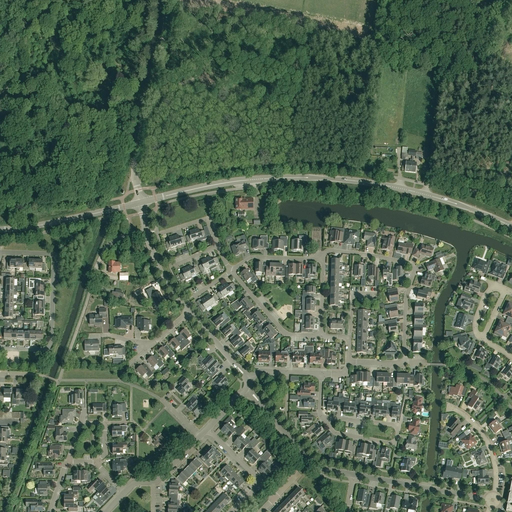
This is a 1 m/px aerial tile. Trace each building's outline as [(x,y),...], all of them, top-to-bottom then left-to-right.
[(405,172),(415,173),(416,163),(413,162),(413,160),(410,160),(410,162),(406,162),(405,172)] [(236,199),(236,210),(242,210),(253,209),(253,198),(242,199),(242,198),(236,199)] [(205,234),(204,231),(199,232),(198,229),(194,230),(197,240),(198,242),(207,240),(206,237),(205,234)] [(188,242),(197,240),(194,230),(189,231),(190,235),(186,236),(188,242)] [(331,235),(330,242),(339,243),(339,242),(342,242),(343,239),(344,233),(340,232),(340,231),(334,230),(333,232),(331,232),(330,235),(331,235)] [(344,239),(343,244),(346,244),(353,245),(354,237),(357,237),(357,232),(345,231),(344,239)] [(365,233),(364,239),(364,240),(367,241),(367,247),(374,248),(376,234),(365,233)] [(178,235),(173,236),(176,246),(185,243),(183,237),(179,239),(178,235)] [(242,245),(247,243),(244,235),(241,236),(242,240),(237,241),(235,242),(236,245),(233,247),(234,250),(233,251),(234,255),(235,255),(235,256),(236,256),(239,255),(239,254),(244,252),(242,245)] [(176,246),(173,236),(169,238),(170,242),(166,243),(167,249),(176,246)] [(267,244),(267,237),(260,236),(260,240),(254,240),(254,244),(253,244),(253,249),(254,249),(254,250),(257,250),(258,250),(258,249),(263,249),(264,244),(267,244)] [(306,248),(306,236),(299,236),(299,241),(292,240),(292,250),(293,250),(293,251),(293,252),(296,252),(296,251),(297,250),(302,251),(302,248),(306,248)] [(287,247),(287,238),(280,237),(280,241),(274,241),(274,245),(273,245),(273,250),(274,250),(274,251),(277,251),(277,250),(283,250),(283,247),(287,247)] [(393,246),(395,238),(389,237),(389,240),(383,239),(382,244),(383,244),(382,249),(389,251),(390,245),(393,246)] [(406,245),(403,244),(404,241),(403,241),(399,240),(398,240),(398,242),(398,243),(399,243),(397,251),(403,253),(403,254),(407,255),(408,250),(412,251),(413,244),(406,243),(406,245)] [(433,249),(422,245),(420,251),(415,249),(412,256),(418,258),(420,254),(431,257),(433,249)] [(444,257),(443,254),(434,258),(435,261),(431,262),(425,265),(428,271),(434,268),(436,273),(444,270),(439,259),(444,257)] [(210,268),(211,269),(216,267),(215,265),(218,264),(215,258),(211,260),(210,257),(205,259),(210,268)] [(16,268),(17,259),(11,259),(11,260),(10,260),(10,263),(7,263),(7,272),(10,272),(10,271),(11,271),(12,271),(12,268),(16,268)] [(26,271),(26,264),(23,263),(23,260),(23,259),(17,259),(16,268),(16,271),(19,271),(19,270),(19,269),(23,269),(23,271),(26,271)] [(26,264),(26,271),(29,271),(29,269),(35,269),(36,259),(30,259),(30,260),(29,260),(29,264),(26,264)] [(36,259),(35,269),(42,269),(42,271),(45,271),(45,264),(42,264),(42,260),(36,259)] [(205,270),(210,268),(205,259),(201,261),(203,264),(199,266),(202,274),(206,272),(205,270)] [(476,260),(473,268),(484,272),(487,264),(476,260)] [(120,272),(120,264),(114,263),(114,262),(109,262),(109,273),(114,273),(114,272),(120,272)] [(490,274),(502,279),(507,266),(503,265),(503,266),(499,265),(500,264),(499,263),(496,262),(495,262),(494,263),(491,271),(490,271),(491,272),(490,274)] [(265,273),(266,266),(262,266),(262,263),(256,263),(255,273),(265,273)] [(275,276),(276,264),(270,264),(270,270),(266,270),(266,276),(275,276)] [(282,265),(276,264),(275,276),(285,277),(285,271),(281,271),(282,265)] [(289,275),(296,275),(296,265),(289,265),(289,270),(286,270),(285,277),(289,277),(289,275)] [(296,278),(302,278),(305,278),(305,271),(302,271),(303,265),(296,265),(296,275),(296,278)] [(305,272),(305,279),(310,279),(310,278),(313,278),(315,277),(315,276),(316,266),(309,265),(308,272),(305,272)] [(190,266),(186,268),(191,277),(199,273),(196,267),(192,269),(190,266)] [(365,273),(362,273),(362,266),(355,266),(355,276),(362,277),(362,280),(365,280),(365,273)] [(369,267),(368,277),(368,279),(369,280),(372,280),(373,279),(373,277),(375,277),(375,281),(378,281),(379,274),(379,269),(376,269),(376,267),(369,267)] [(391,286),(392,274),(389,274),(389,267),(383,267),(383,277),(386,277),(386,282),(388,282),(388,286),(391,286)] [(191,277),(186,268),(182,270),(183,273),(179,275),(182,281),(185,280),(186,281),(191,279),(191,277)] [(393,274),(392,280),(398,280),(398,277),(403,278),(403,268),(397,268),(396,270),(393,270),(393,274)] [(251,282),(256,278),(253,273),(250,275),(246,269),(241,273),(247,282),(250,279),(251,282)] [(431,280),(432,275),(425,273),(424,278),(422,278),(420,285),(430,287),(431,280)] [(36,288),(36,290),(45,290),(46,284),(45,284),(41,284),(41,281),(40,281),(41,279),(29,279),(29,288),(36,288)] [(466,285),(464,291),(473,294),(474,291),(478,292),(480,285),(471,282),(469,286),(466,285)] [(222,286),(228,294),(230,297),(234,294),(232,291),(235,289),(232,284),(228,286),(226,283),(222,286)] [(220,299),(228,294),(222,286),(218,288),(220,292),(217,294),(220,299)] [(157,293),(154,287),(146,291),(149,297),(152,296),(158,306),(165,302),(159,292),(157,293)] [(302,296),(308,297),(308,294),(315,294),(315,288),(307,287),(307,291),(303,291),(302,296)] [(398,301),(396,289),(387,290),(388,294),(390,302),(398,301)] [(430,297),(431,290),(427,289),(426,293),(418,291),(417,297),(426,300),(427,296),(430,297)] [(45,290),(36,290),(36,297),(34,296),(32,297),(32,299),(34,300),(41,300),(41,297),(44,297),(44,296),(45,297),(45,290)] [(123,301),(124,295),(112,292),(111,298),(123,301)] [(468,307),(472,309),(474,302),(469,300),(468,299),(469,297),(462,294),(460,300),(462,300),(459,307),(467,310),(468,307)] [(208,295),(205,298),(210,306),(218,301),(214,296),(211,298),(208,295)] [(308,297),(302,296),(302,305),(314,306),(314,305),(315,304),(315,301),(315,300),(308,300),(308,297)] [(210,306),(205,298),(201,301),(203,304),(199,306),(203,311),(210,306)] [(241,305),(244,308),(250,303),(246,298),(241,302),(239,299),(234,303),(238,308),(241,305)] [(33,309),(44,309),(44,307),(45,307),(45,303),(44,303),(41,303),(41,300),(34,300),(33,303),(32,303),(32,309),(33,309)] [(250,303),(244,308),(246,310),(243,313),(246,318),(251,314),(249,311),(254,307),(250,303)] [(398,317),(396,304),(385,306),(385,310),(388,310),(389,315),(387,316),(388,318),(398,317)] [(414,316),(423,316),(423,304),(415,304),(414,316)] [(314,306),(302,305),(302,314),(308,315),(308,312),(314,312),(314,306)] [(44,309),(33,309),(33,319),(40,319),(40,316),(43,316),(44,316),(45,312),(44,312),(44,309)] [(99,309),(99,315),(90,316),(90,325),(97,325),(102,325),(102,318),(106,318),(106,309),(99,309)] [(511,312),(506,309),(503,315),(509,317),(508,320),(511,322),(511,312)] [(253,319),(255,322),(262,316),(258,312),(253,316),(251,314),(246,318),(250,322),(253,319)] [(308,315),(302,314),(301,323),(314,324),(314,318),(308,317),(308,315)] [(464,330),(468,317),(459,314),(455,327),(464,330)] [(216,320),(213,322),(217,327),(222,323),(224,325),(230,320),(228,317),(224,320),(221,316),(220,316),(218,315),(215,318),(216,320)] [(257,330),(258,331),(263,327),(261,325),(265,321),(262,316),(255,322),(258,324),(254,327),(255,328),(257,330)] [(414,316),(414,328),(422,328),(426,328),(426,326),(425,325),(422,325),(423,316),(414,316)] [(150,325),(150,320),(145,320),(145,317),(137,317),(137,324),(141,324),(141,332),(149,332),(149,325),(150,325)] [(116,320),(115,329),(126,329),(126,325),(132,325),(132,318),(122,318),(122,320),(116,320)] [(384,325),(384,328),(388,327),(389,334),(397,332),(395,320),(385,322),(379,323),(378,323),(378,326),(384,325)] [(500,322),(497,327),(507,332),(509,327),(511,328),(511,324),(507,322),(505,325),(500,322)] [(314,324),(301,323),(301,333),(307,333),(307,330),(314,330),(314,324)] [(263,327),(258,331),(262,335),(265,333),(267,335),(273,330),(269,325),(264,329),(263,327)] [(233,336),(239,331),(237,328),(233,331),(229,326),(222,333),(226,337),(231,333),(233,336)] [(506,335),(507,332),(497,327),(494,334),(499,336),(499,335),(506,338),(508,335),(506,335)] [(414,328),(414,340),(422,340),(422,328),(414,328)] [(180,335),(178,337),(186,347),(190,343),(187,339),(191,336),(189,334),(190,334),(187,331),(186,331),(184,329),(179,334),(180,335)] [(273,330),(267,335),(269,338),(266,340),(269,344),(272,344),(273,343),(275,342),(272,339),(277,334),(273,330)] [(242,334),(239,331),(233,336),(236,339),(231,343),(235,348),(237,345),(239,347),(244,343),(238,337),(242,334)] [(470,355),(475,344),(469,342),(469,341),(468,340),(467,337),(466,337),(465,333),(452,337),(454,341),(458,339),(459,343),(459,345),(459,347),(460,348),(461,350),(463,350),(465,349),(467,350),(465,353),(470,355)] [(186,347),(178,337),(175,339),(174,338),(169,342),(171,345),(170,345),(173,348),(174,348),(175,350),(179,347),(182,350),(186,347)] [(421,348),(422,340),(414,340),(413,352),(424,353),(424,348),(421,348)] [(95,352),(95,351),(99,351),(99,342),(99,341),(95,341),(95,342),(88,342),(88,341),(85,341),(85,343),(85,352),(88,351),(88,352),(90,355),(95,354),(95,352)] [(251,344),(248,341),(242,346),(245,349),(240,353),(244,358),(251,352),(247,347),(251,344)] [(397,349),(394,344),(387,344),(384,349),(387,355),(393,355),(397,349)] [(175,355),(166,345),(164,348),(163,347),(158,351),(159,353),(159,354),(161,357),(162,356),(164,358),(167,355),(170,359),(175,355)] [(122,346),(109,346),(109,350),(104,350),(104,356),(109,356),(109,354),(122,354),(122,346)] [(264,364),(264,352),(261,352),(261,347),(258,347),(253,355),(256,356),(257,354),(258,354),(258,364),(264,364)] [(270,352),(264,352),(264,364),(269,364),(270,354),(273,354),(273,347),(270,347),(270,352)] [(276,347),(273,347),(273,354),(276,354),(275,362),(281,362),(281,353),(276,352),(276,347)] [(310,363),(315,364),(316,354),(313,354),(313,347),(307,347),(307,349),(307,356),(310,356),(310,363)] [(290,355),(290,348),(287,348),(287,349),(285,349),(284,351),(284,353),(281,353),(281,362),(287,362),(287,355),(290,355)] [(293,348),(290,348),(290,355),(293,355),(292,363),(298,363),(299,351),(293,350),(293,348)] [(475,350),(471,359),(474,360),(476,357),(477,357),(477,358),(482,361),(485,356),(486,356),(488,352),(484,350),(484,349),(483,348),(482,348),(481,349),(479,352),(475,350)] [(307,356),(307,349),(304,349),(304,351),(299,351),(298,363),(304,363),(304,355),(307,356)] [(316,354),(315,364),(321,364),(321,356),(324,356),(324,349),(321,349),(321,351),(316,351),(316,354)] [(335,364),(336,355),(331,354),(332,351),(325,350),(324,357),(327,357),(327,364),(335,364)] [(164,365),(155,355),(153,357),(152,356),(147,361),(149,363),(148,363),(150,366),(151,366),(153,368),(156,365),(160,368),(164,365)] [(208,369),(215,361),(210,356),(205,361),(201,356),(195,362),(202,368),(204,366),(208,369)] [(500,365),(502,361),(499,359),(499,358),(498,357),(497,356),(496,357),(494,360),(490,357),(484,368),(487,370),(487,369),(488,370),(489,370),(490,370),(491,369),(492,369),(493,368),(493,367),(496,369),(499,364),(500,365)] [(220,366),(215,361),(208,369),(211,372),(208,374),(212,378),(217,373),(215,371),(220,366)] [(153,374),(144,364),(142,366),(141,365),(136,370),(138,372),(137,373),(140,376),(140,375),(142,377),(146,374),(149,378),(153,374)] [(509,379),(511,375),(511,366),(511,367),(510,367),(508,370),(504,367),(500,372),(504,375),(509,379)] [(363,386),(363,373),(357,373),(357,376),(350,376),(350,384),(359,384),(359,385),(360,386),(363,386)] [(370,374),(363,373),(363,386),(367,386),(367,387),(372,387),(373,378),(370,378),(370,374)] [(383,383),(383,374),(377,374),(376,378),(374,378),(373,387),(379,387),(379,383),(383,383)] [(393,388),(393,387),(393,380),(393,379),(390,379),(390,374),(383,374),(383,383),(387,383),(387,388),(393,388)] [(396,380),(393,380),(393,387),(396,387),(396,385),(400,385),(400,384),(403,384),(403,375),(397,374),(396,380)] [(410,375),(403,375),(403,384),(407,384),(407,387),(413,388),(413,381),(409,381),(410,375)] [(414,386),(418,386),(419,387),(422,387),(422,386),(424,386),(424,381),(423,381),(423,375),(417,375),(417,378),(414,378),(414,386)] [(227,381),(222,376),(218,381),(215,378),(211,384),(215,387),(217,385),(220,388),(223,390),(228,384),(226,382),(227,381)] [(184,383),(186,381),(184,379),(180,384),(182,386),(177,390),(182,395),(189,388),(184,383)] [(300,389),(300,395),(307,395),(310,396),(311,392),(314,392),(314,384),(302,384),(302,389),(300,389)] [(464,397),(467,389),(456,385),(455,389),(451,387),(451,388),(449,387),(448,392),(449,393),(449,395),(452,397),(456,399),(457,396),(460,397),(461,395),(464,397)] [(1,393),(1,401),(4,401),(4,399),(10,399),(11,394),(12,394),(12,389),(7,389),(7,390),(4,390),(4,393),(1,393)] [(22,398),(25,398),(26,391),(17,390),(16,395),(13,395),(12,402),(12,405),(18,405),(18,400),(22,400),(22,398)] [(473,390),(468,397),(472,400),(467,407),(471,409),(472,409),(475,411),(480,404),(477,401),(478,399),(475,396),(477,393),(473,390)] [(82,398),(82,391),(75,391),(75,395),(72,395),(72,397),(70,397),(70,404),(72,404),(72,405),(79,405),(79,398),(82,398)] [(191,411),(198,404),(193,399),(196,396),(194,394),(189,399),(191,401),(186,406),(191,411)] [(341,399),(342,394),(339,394),(338,398),(333,397),(333,402),(332,412),(337,412),(338,404),(341,405),(342,399),(341,399)] [(314,408),(314,400),(307,400),(307,396),(300,396),(300,402),(299,402),(299,408),(304,408),(314,408)] [(422,398),(415,397),(414,403),(413,403),(412,411),(412,412),(413,412),(413,413),(414,413),(415,413),(416,413),(416,412),(416,411),(421,412),(422,405),(421,404),(422,398)] [(342,399),(341,405),(344,405),(343,413),(348,413),(349,404),(349,400),(342,399)] [(357,409),(358,399),(355,399),(355,402),(352,402),(352,403),(351,404),(349,404),(348,413),(353,414),(354,409),(357,409)] [(361,399),(358,399),(357,409),(359,410),(359,414),(364,415),(365,405),(360,405),(361,399)] [(365,405),(364,415),(365,415),(365,416),(366,416),(368,417),(369,416),(369,415),(370,408),(373,408),(374,401),(374,399),(371,399),(371,402),(366,401),(365,405)] [(380,417),(381,407),(382,403),(376,403),(376,401),(374,401),(373,408),(372,413),(372,416),(380,417)] [(386,410),(389,410),(390,403),(387,403),(387,404),(382,403),(381,407),(380,417),(386,417),(386,410)] [(391,418),(397,418),(398,405),(395,405),(395,404),(390,403),(389,410),(392,410),(391,418)] [(106,404),(93,404),(93,409),(93,414),(92,414),(100,414),(100,412),(102,412),(102,407),(106,407),(106,404)] [(118,404),(117,405),(117,406),(113,406),(113,416),(122,416),(122,411),(126,411),(126,404),(118,404)] [(203,408),(198,404),(191,411),(196,416),(201,411),(203,413),(208,408),(206,406),(203,408)] [(75,416),(75,410),(63,410),(63,416),(61,416),(61,417),(59,417),(59,422),(61,422),(61,423),(67,423),(71,423),(73,423),(73,416),(75,416)] [(301,423),(306,423),(306,426),(310,426),(310,424),(310,422),(311,422),(312,416),(306,416),(306,413),(299,412),(298,419),(301,419),(301,423)] [(495,421),(493,418),(496,415),(494,413),(489,418),(491,421),(493,423),(489,426),(488,427),(491,431),(498,425),(502,423),(498,419),(495,421)] [(221,430),(225,434),(232,427),(234,425),(230,421),(232,419),(230,417),(225,422),(227,424),(221,430)] [(453,437),(461,428),(458,426),(460,424),(459,423),(459,422),(456,419),(455,420),(454,418),(451,422),(450,421),(447,425),(448,425),(447,427),(450,429),(448,432),(453,437)] [(419,425),(419,420),(413,419),(412,424),(409,424),(408,431),(411,431),(411,433),(412,434),(414,434),(415,434),(417,434),(417,432),(418,432),(419,425)] [(239,433),(239,432),(243,428),(244,428),(242,425),(238,429),(237,428),(236,428),(234,430),(232,427),(225,434),(229,438),(236,431),(237,431),(239,433)] [(308,433),(310,435),(312,434),(314,434),(317,436),(323,431),(318,425),(314,429),(311,426),(303,433),(305,436),(308,433)] [(501,429),(498,425),(491,431),(494,434),(495,434),(501,429)] [(127,426),(119,426),(119,429),(112,429),(112,437),(117,437),(116,436),(122,436),(122,432),(126,432),(126,429),(127,429),(127,426)] [(0,430),(0,436),(7,437),(7,430),(9,431),(9,428),(1,427),(0,430)] [(67,433),(63,433),(63,428),(57,428),(57,433),(56,433),(56,441),(67,441),(67,433)] [(322,436),(316,441),(319,445),(321,444),(322,444),(325,447),(327,446),(331,446),(332,440),(325,433),(322,436)] [(464,433),(458,438),(460,441),(461,441),(462,443),(460,444),(460,445),(460,446),(460,447),(461,448),(462,448),(463,447),(465,446),(468,450),(477,443),(470,434),(467,436),(464,433)] [(500,449),(509,446),(511,445),(511,440),(511,436),(509,433),(503,436),(504,439),(503,439),(503,440),(504,442),(500,444),(499,445),(500,449)] [(167,438),(162,435),(161,436),(158,439),(156,437),(153,440),(155,442),(154,443),(159,447),(165,440),(167,438)] [(0,446),(6,446),(6,439),(10,440),(10,437),(7,437),(0,436),(0,446)] [(234,443),(238,447),(245,440),(241,436),(234,443)] [(249,443),(252,446),(258,439),(256,436),(254,438),(249,443)] [(405,448),(415,450),(415,449),(416,449),(416,448),(416,447),(416,446),(416,442),(415,442),(416,437),(409,436),(408,441),(406,441),(405,448)] [(258,448),(257,446),(257,445),(259,443),(260,442),(258,439),(252,446),(254,448),(246,456),(246,457),(245,457),(245,458),(248,461),(249,461),(249,460),(250,460),(257,453),(258,452),(260,450),(258,448)] [(245,440),(238,447),(242,451),(249,444),(245,440)] [(344,451),(346,442),(340,440),(339,443),(336,442),(334,454),(337,455),(337,454),(338,452),(344,453),(344,451)] [(354,450),(351,449),(352,443),(346,442),(344,451),(344,453),(350,454),(349,456),(352,457),(354,450)] [(112,450),(113,454),(116,454),(116,457),(120,457),(120,454),(123,454),(123,448),(127,448),(127,443),(119,443),(119,446),(111,446),(111,450),(112,450)] [(365,458),(368,446),(361,444),(360,451),(357,451),(356,457),(362,458),(362,457),(365,458)] [(0,455),(6,456),(6,449),(8,449),(8,446),(6,446),(0,446),(0,455)] [(62,453),(62,446),(55,446),(55,447),(50,447),(50,451),(48,451),(48,457),(53,457),(53,459),(57,459),(57,457),(60,457),(60,453),(62,453)] [(208,446),(204,450),(211,457),(214,455),(215,457),(217,455),(219,457),(221,455),(216,450),(214,452),(208,446)] [(374,447),(368,446),(365,458),(369,458),(368,460),(374,461),(375,454),(372,453),(374,447)] [(511,454),(509,446),(500,449),(502,453),(503,453),(503,454),(508,452),(508,455),(510,454),(510,458),(511,457),(511,454)] [(380,462),(381,460),(384,460),(385,460),(385,459),(388,459),(390,449),(382,448),(381,451),(378,451),(375,467),(379,467),(380,466),(381,465),(381,463),(381,462),(380,462)] [(209,460),(211,457),(204,450),(200,454),(206,460),(204,463),(209,468),(211,465),(209,463),(211,462),(209,460)] [(475,455),(479,466),(487,463),(482,452),(477,454),(476,451),(470,453),(472,456),(475,455)] [(261,457),(257,453),(250,460),(250,461),(249,461),(249,462),(252,464),(253,464),(254,464),(261,457)] [(259,470),(258,471),(261,473),(262,473),(262,472),(263,473),(270,466),(272,463),(270,460),(268,459),(271,456),(269,454),(264,459),(266,461),(266,462),(259,469),(259,470)] [(5,462),(6,456),(0,455),(0,465),(7,465),(8,465),(8,464),(8,463),(7,462),(5,462)] [(415,462),(416,459),(408,457),(408,460),(406,459),(406,461),(403,460),(402,464),(401,464),(400,466),(402,467),(401,471),(409,473),(411,462),(415,462)] [(191,463),(197,470),(202,465),(196,458),(191,463)] [(120,463),(113,463),(113,471),(115,471),(116,474),(121,474),(121,470),(123,470),(123,466),(127,466),(127,460),(120,460),(120,463)] [(446,467),(445,472),(444,472),(443,475),(442,475),(441,478),(445,479),(446,478),(453,479),(453,478),(460,479),(462,471),(458,470),(458,469),(452,468),(453,461),(448,460),(446,467)] [(54,475),(54,467),(50,467),(50,464),(39,464),(39,463),(35,463),(35,470),(43,470),(44,471),(44,475),(54,475)] [(186,468),(192,475),(197,470),(191,463),(186,468)] [(220,472),(225,476),(231,469),(227,465),(225,467),(223,465),(219,469),(221,471),(220,472)] [(272,468),(270,466),(263,473),(262,474),(262,475),(265,477),(266,477),(266,476),(267,477),(273,471),(276,474),(280,470),(277,466),(275,468),(274,467),(273,467),(272,468)] [(186,468),(181,473),(188,480),(192,475),(186,468)] [(225,476),(229,480),(236,474),(231,469),(225,476)] [(488,484),(488,477),(486,477),(486,471),(479,471),(472,472),(472,475),(478,480),(475,480),(475,484),(482,484),(483,485),(485,485),(486,484),(488,484)] [(81,481),(81,472),(74,472),(74,477),(71,477),(71,483),(72,483),(76,483),(77,483),(77,481),(81,481)] [(87,472),(81,472),(81,481),(85,481),(85,483),(89,483),(91,481),(91,477),(87,477),(87,472)] [(183,485),(188,480),(181,473),(176,478),(183,485)] [(229,480),(233,485),(240,478),(236,474),(229,480)] [(240,478),(233,485),(238,489),(244,482),(240,478)] [(169,484),(169,491),(178,491),(178,484),(179,483),(176,479),(175,480),(171,480),(171,484),(169,484)] [(98,492),(104,486),(105,486),(100,481),(96,486),(92,483),(87,488),(90,491),(94,488),(98,492),(97,493),(98,493),(98,492)] [(49,488),(49,485),(47,485),(46,482),(40,482),(40,487),(38,487),(38,495),(41,495),(41,496),(47,496),(47,495),(47,488),(49,488)] [(108,498),(105,495),(109,491),(104,486),(98,492),(98,493),(95,495),(98,498),(95,501),(100,506),(108,498)] [(298,488),(294,492),(300,499),(302,497),(303,498),(306,495),(305,494),(298,488)] [(359,490),(357,502),(361,502),(361,505),(362,507),(367,508),(368,505),(369,499),(366,498),(368,492),(359,490)] [(178,491),(169,491),(168,498),(171,498),(171,500),(177,501),(178,491)] [(64,502),(74,502),(74,498),(77,498),(77,492),(69,492),(69,495),(64,495),(64,502)] [(299,500),(300,499),(294,492),(290,497),(297,504),(299,506),(301,505),(298,503),(299,502),(299,500)] [(370,508),(376,509),(376,507),(380,507),(381,507),(382,505),(382,502),(383,502),(384,498),(383,498),(383,494),(376,493),(375,501),(371,500),(370,508)] [(224,494),(220,498),(226,505),(231,500),(224,494)] [(386,509),(390,510),(390,508),(398,509),(400,497),(392,496),(391,503),(387,502),(386,509)] [(295,506),(297,504),(290,497),(285,501),(292,507),(294,506),(295,506)] [(222,509),(226,505),(220,498),(215,502),(222,509)] [(415,511),(416,506),(417,506),(417,504),(416,504),(417,501),(409,499),(409,502),(403,501),(402,508),(408,509),(407,510),(415,511)] [(33,503),(33,500),(26,500),(26,506),(31,506),(30,511),(41,511),(42,511),(42,503),(33,503)] [(168,510),(177,511),(183,511),(183,509),(183,508),(179,507),(179,501),(177,501),(171,500),(170,503),(168,503),(168,506),(168,510)] [(281,505),(288,511),(289,511),(291,510),(290,509),(292,507),(285,501),(281,505)] [(74,506),(74,502),(64,502),(64,508),(69,508),(69,511),(77,511),(77,506),(74,506)] [(216,511),(219,511),(222,509),(215,502),(211,507),(216,511)]
